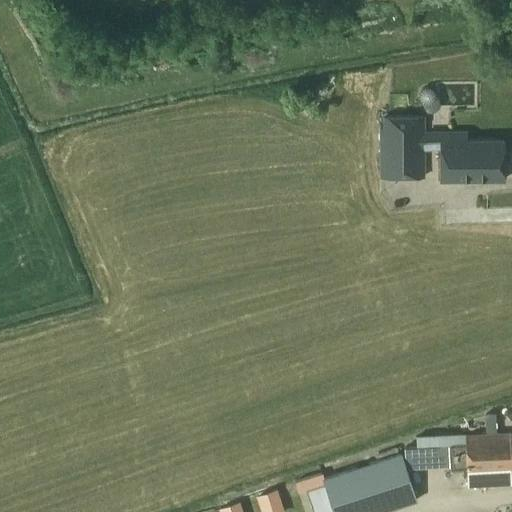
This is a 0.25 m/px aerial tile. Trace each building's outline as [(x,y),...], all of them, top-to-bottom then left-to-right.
[(418,93),(418,96),(419,99),(421,101),(424,103),(426,103),(429,103),(432,101),(434,99),(435,96),(435,93),(434,90),(432,88),(430,86),(427,86),(424,86),(421,88),(419,90),(418,93)] [(382,127),(381,177),(425,178),(425,116),(385,116),(385,127),(382,127)] [(441,179),(479,179),(479,160),(473,159),(473,138),(468,138),(468,131),(441,131),(441,179)] [(479,160),(479,179),(506,179),(506,138),(473,138),(473,159),(479,160)] [(496,414),(485,415),(486,435),(497,434),(496,414)] [(417,447),(405,448),(406,468),(449,466),(450,470),(468,469),(511,466),(511,433),(497,434),(486,435),(466,436),(416,438),(417,447)] [(322,478),(324,484),(306,490),(312,511),(384,511),(417,502),(401,453),(322,478)] [(278,487),(259,494),(264,511),(285,511),(286,511),(278,487)] [(221,511),(243,511),(240,502),(221,509),(221,511)] [(453,506),(454,511),(480,511),(482,511),(480,502),(453,506)]
